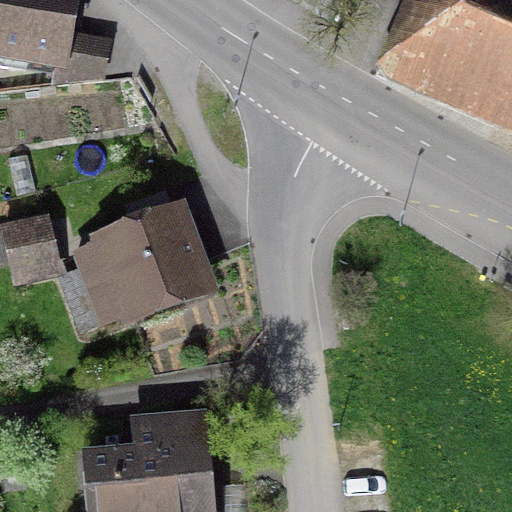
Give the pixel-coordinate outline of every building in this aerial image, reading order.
[(0,0),(0,56),(54,66),(50,90),(97,83),(104,47),(59,39),(66,0),(0,0)] [(511,0),(439,0),(411,67),(511,110),(511,0)] [(188,228),(177,232),(173,221),(74,258),(101,330),(200,293),(191,268),(183,248),(193,244),(188,228)] [(0,233),(11,282),(54,272),(53,269),(43,224),(0,233)] [(208,511),(208,509),(203,454),(195,454),(133,460),(82,464),(86,511),(208,511)]
